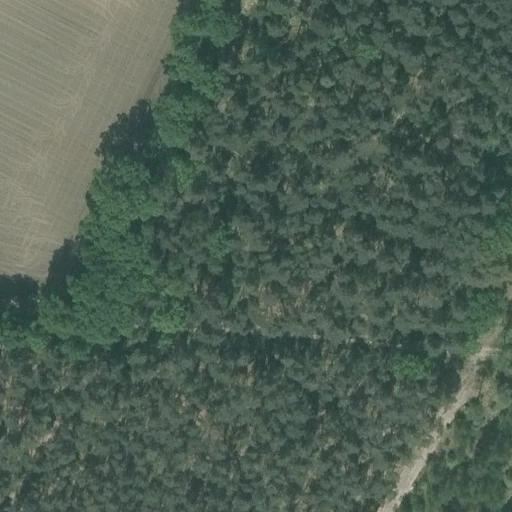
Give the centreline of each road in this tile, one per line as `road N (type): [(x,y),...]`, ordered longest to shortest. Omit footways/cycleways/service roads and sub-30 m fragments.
road 1 (track): [(511,356),(151,325)]
road 2 (track): [(29,511),(151,325)]
road 3 (unknown): [(387,511),(473,351)]
road 4 (track): [(151,325),(0,301)]
